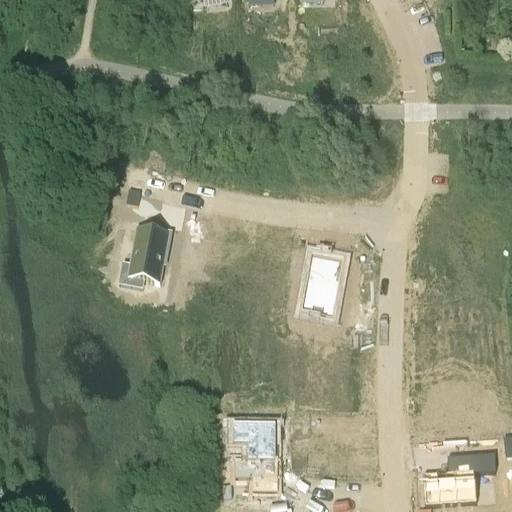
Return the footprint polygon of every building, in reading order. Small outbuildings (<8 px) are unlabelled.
[(128,194),(125,210),(136,212),(139,196),(128,194)] [(424,251),(422,270),(446,273),(446,279),(470,281),(471,264),(473,246),(486,247),(488,222),(450,219),(448,241),(428,240),(428,249),(423,249),(423,250),(424,251)] [(137,233),(130,271),(141,273),(139,286),(159,290),(168,239),(137,233)] [(191,249),(184,286),(195,288),(192,301),(216,305),(219,285),(223,263),(227,246),(196,240),(194,249),(191,249)] [(253,256),(247,286),(255,288),(253,300),(255,301),(254,307),(275,311),(276,305),(278,305),(282,286),(293,288),(297,268),(285,266),(286,262),(253,256)] [(313,318),(331,321),(338,283),(335,282),(338,263),(311,258),(302,310),(314,312),(313,318)] [(448,314),(420,313),(419,345),(470,346),(471,317),(487,318),(488,299),(449,298),(448,314)] [(234,433),(234,451),(254,451),(254,467),(238,467),(238,485),(266,485),(266,476),(274,476),(274,433),(234,433)] [(286,441),(286,451),(309,451),(309,468),(349,468),(349,433),(323,433),(323,441),(323,442),(300,442),(300,441),(286,441)] [(448,478),(423,480),(426,511),(476,507),(474,478),(496,476),(495,459),(447,462),(448,478)] [(212,496),(213,496),(223,496),(224,485),(215,485),(213,485),(212,496)]
